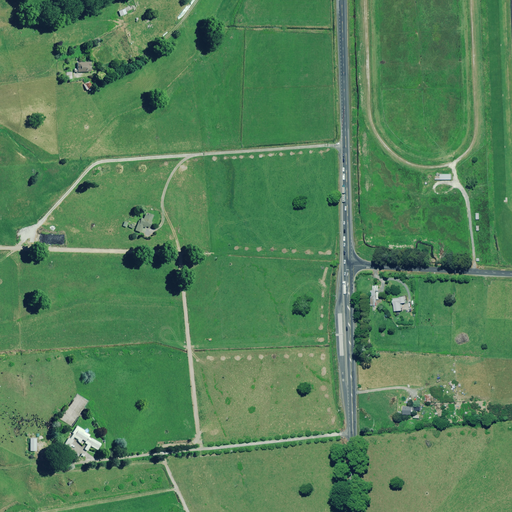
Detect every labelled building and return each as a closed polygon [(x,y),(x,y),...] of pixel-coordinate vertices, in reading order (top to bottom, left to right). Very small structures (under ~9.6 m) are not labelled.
[(78,63),(78,72),(92,72),(92,62),(78,63)] [(90,82),(84,85),(87,90),(93,87),(90,82)] [(140,219),(136,230),(141,232),(143,226),(146,228),(147,226),(150,228),(152,222),(154,215),(149,213),(149,215),(146,214),(144,218),(142,217),(141,220),(140,219)] [(406,303),(405,297),(393,299),(395,312),(402,311),(401,304),(406,303)] [(416,415),(416,407),(403,406),(403,415),(416,415)] [(91,446),(98,450),(102,443),(92,437),(92,438),(91,437),(92,435),(87,432),(88,431),(77,424),(72,433),(73,434),(71,438),(69,437),(64,445),(70,448),(74,441),(73,440),(75,437),(79,439),(78,440),(81,443),(83,439),(87,441),(86,443),(88,444),(85,449),(88,451),(91,446)]
